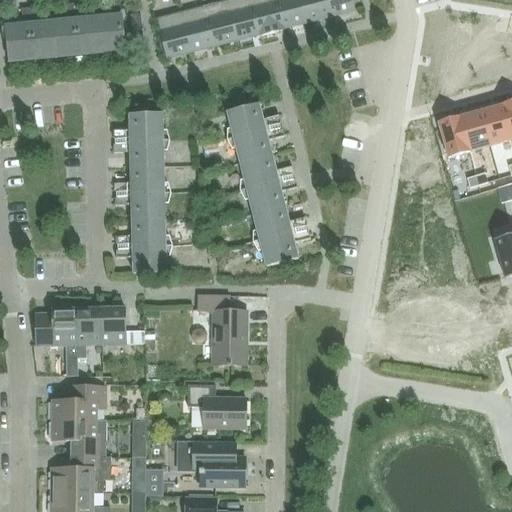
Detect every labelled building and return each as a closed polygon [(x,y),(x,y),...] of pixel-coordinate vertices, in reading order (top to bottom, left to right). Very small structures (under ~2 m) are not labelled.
[(259,37),(249,0),(235,0),(226,2),(236,42),(259,37)] [(283,31),(274,0),(249,0),(259,37),(283,31)] [(274,0),(283,31),(306,25),(299,0),(274,0)] [(329,19),(324,0),(299,0),(306,25),(329,19)] [(324,0),(329,19),(353,12),(349,0),(324,0)] [(236,42),(226,2),(203,8),(213,48),(236,42)] [(213,48),(203,8),(179,14),(190,54),(213,48)] [(190,54),(179,14),(156,20),(166,61),(190,54)] [(124,52),(121,18),(100,19),(76,22),(51,24),(26,27),(5,29),(9,63),(30,61),(54,59),(79,56),(104,54),(124,52)] [(511,104),(501,108),(511,142),(511,104)] [(262,121),(258,106),(227,114),(234,139),(265,132),(264,130),(279,126),(280,123),(279,117),(262,121)] [(501,108),(480,114),(490,148),(511,142),(501,108)] [(480,114),(460,120),(469,154),(490,148),(480,114)] [(162,142),(162,129),(161,115),(129,116),(130,132),(113,133),(113,140),(115,142),(130,141),(130,143),(162,142)] [(460,120),(438,126),(448,160),(469,154),(460,120)] [(271,155),(269,148),(268,143),(284,139),(282,131),(280,130),(265,134),(265,132),(234,139),(240,163),(271,155)] [(163,168),(162,155),(162,142),(130,143),(130,146),(115,146),(113,147),(113,155),(130,155),(131,169),(163,168)] [(293,174),(293,172),(292,168),(275,172),(271,155),(240,163),(246,190),(278,183),(277,181),(292,177),(293,174)] [(163,195),(163,168),(131,169),(131,185),(114,185),(114,193),(116,195),(131,194),(131,196),(163,195)] [(485,175),(476,177),(479,187),(488,184),(485,175)] [(476,177),(466,180),(469,190),(479,187),(476,177)] [(297,190),(296,186),(295,182),(293,181),(278,185),(278,183),(246,190),(253,219),(285,211),(281,194),(297,190)] [(164,222),(164,208),(163,195),(131,196),(131,198),(116,198),(114,200),(114,207),(131,207),(132,222),(164,222)] [(259,242),(291,234),(290,232),(305,228),(306,225),(305,219),(288,223),(285,211),(253,219),(259,242)] [(165,248),(164,235),(164,222),(132,222),(132,238),(115,238),(115,246),(117,247),(132,247),(132,249),(165,248)] [(297,260),(294,246),(294,245),(310,241),(308,233),(306,233),(291,236),(291,234),(259,242),(266,268),(297,260)] [(511,236),(496,241),(507,281),(511,279),(511,236)] [(165,275),(165,261),(165,248),(132,249),(133,251),(117,251),(116,253),(116,260),(133,260),(133,275),(165,275)] [(247,314),(230,314),(230,297),(197,297),(196,315),(212,315),(212,368),(246,368),(247,314)] [(77,346),(77,312),(75,312),(75,306),(63,306),(63,312),(51,312),(51,316),(35,317),(35,347),(77,346)] [(101,346),(101,311),(77,312),(77,346),(101,346)] [(125,311),(101,311),(101,346),(126,345),(126,347),(144,346),(144,333),(125,333),(125,311)] [(90,378),(90,370),(78,370),(78,378),(90,378)] [(52,402),(52,423),(96,424),(96,422),(96,410),(106,411),(106,388),(80,387),(80,403),(52,402)] [(245,431),(245,400),(215,400),(216,387),(188,387),(187,409),(203,409),(203,430),(245,431)] [(152,436),(151,410),(141,411),(142,437),(152,436)] [(106,422),(96,422),(96,424),(52,423),(51,444),(75,444),(74,459),(82,460),(106,459),(106,435),(106,422)] [(244,490),(245,459),(234,459),(235,445),(177,444),(177,475),(199,475),(199,490),(244,490)] [(145,447),(131,447),(131,459),(145,459),(145,447)] [(110,460),(106,459),(82,460),(81,472),(51,471),(51,494),(93,495),(93,494),(103,495),(104,482),(110,482),(110,460)] [(145,481),(131,481),(131,495),(144,495),(145,481)] [(92,509),(93,495),(51,494),(50,511),(109,511),(109,509),(92,509)] [(144,497),(131,497),(131,510),(144,510),(144,497)] [(185,511),(215,511),(215,501),(185,501),(185,511)]
